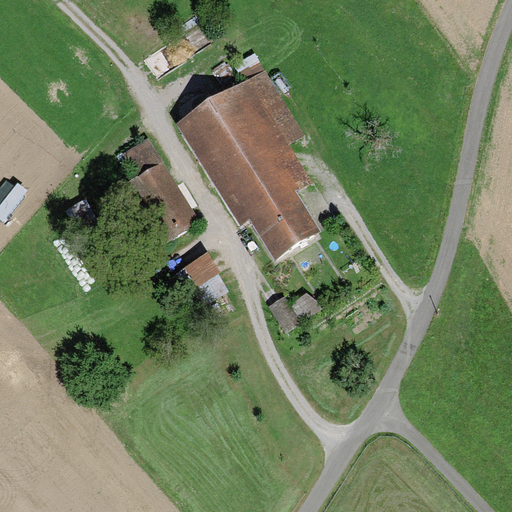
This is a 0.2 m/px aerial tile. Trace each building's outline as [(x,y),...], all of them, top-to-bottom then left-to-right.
[(187,129),(271,264),(316,236),(297,206),(289,194),(307,182),(284,145),(300,135),(266,80),(187,129)] [(198,222),(148,143),(123,158),(137,180),(111,196),(147,253),(198,222)] [(93,221),(81,201),(65,211),(77,231),(93,221)] [(226,294),(206,262),(174,281),(194,313),(226,294)] [(316,317),(306,300),(286,311),(283,305),(271,311),(284,334),(316,317)]
